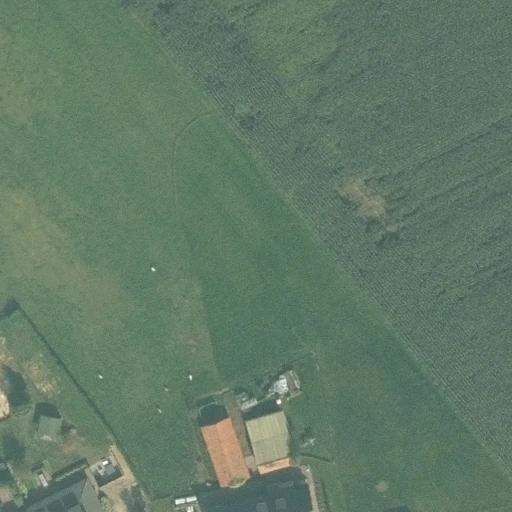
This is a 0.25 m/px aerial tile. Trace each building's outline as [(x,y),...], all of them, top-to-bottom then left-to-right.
[(316,402),(363,388),(355,362),(308,376),(316,402)] [(40,413),(38,430),(56,433),(60,417),(41,413),(40,413)] [(221,487),(250,477),(229,416),(200,426),(221,487)] [(284,429),(246,438),(251,457),(288,447),(284,429)] [(269,495),(207,507),(207,511),(313,511),(308,486),(293,490),(291,480),(267,485),(269,495)] [(24,507),(26,510),(19,511),(103,511),(90,487),(79,492),(74,482),(24,507)]
